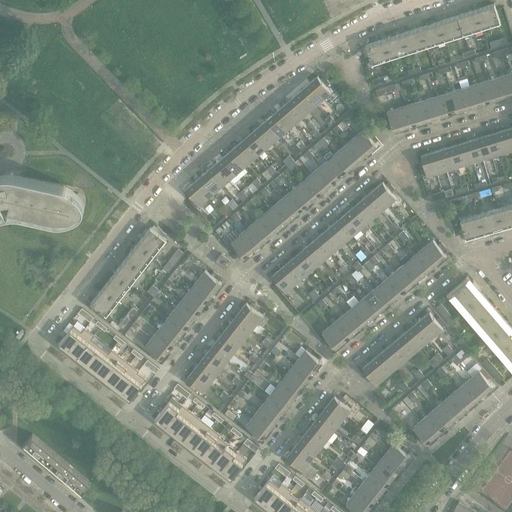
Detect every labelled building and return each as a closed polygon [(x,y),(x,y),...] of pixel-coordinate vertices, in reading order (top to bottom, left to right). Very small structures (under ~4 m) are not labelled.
[(500,23),(494,4),(475,10),(482,29),(500,23)] [(475,10),(457,15),(464,35),(482,29),(475,10)] [(457,15),(439,21),(446,40),(464,35),(457,15)] [(439,21),(421,27),(427,46),(446,40),(439,21)] [(421,27),(402,33),(408,52),(427,46),(421,27)] [(402,33),(384,39),(390,58),(408,52),(402,33)] [(489,42),(491,48),(507,43),(505,37),(489,42)] [(365,45),(366,46),(367,50),(362,51),(364,57),(369,56),(371,64),(390,58),(384,39),(365,45)] [(504,49),(497,51),(499,57),(506,55),(504,49)] [(391,74),(372,80),(374,86),(393,80),(391,74)] [(511,91),(507,74),(497,77),(504,97),(511,94),(511,91)] [(318,76),(310,82),(324,98),(331,92),(326,86),(330,83),(326,79),(322,81),(318,76)] [(497,77),(488,80),(495,100),(504,97),(497,77)] [(488,80),(479,83),(485,103),(495,100),(488,80)] [(310,82),(303,89),(316,105),(324,98),(310,82)] [(479,83),(470,86),(476,106),(485,103),(479,83)] [(391,85),(375,90),(377,97),(393,91),(391,85)] [(470,86),(461,88),(467,109),(476,106),(470,86)] [(461,88),(452,91),(458,111),(467,109),(461,88)] [(303,89),(295,95),(309,111),(316,105),(303,89)] [(452,91),(442,94),(449,114),(458,111),(452,91)] [(442,94),(433,97),(440,117),(449,114),(442,94)] [(295,95),(288,101),(302,117),(309,111),(295,95)] [(433,97),(424,100),(430,120),(440,117),(433,97)] [(424,100),(415,103),(421,123),(430,120),(424,100)] [(288,101),(281,107),(294,123),(302,117),(288,101)] [(415,103),(406,105),(412,126),(421,123),(415,103)] [(406,105),(397,108),(403,129),(412,126),(406,105)] [(281,107),(273,114),(287,130),(294,123),(281,107)] [(389,118),(385,120),(387,126),(391,125),(393,131),(403,129),(397,108),(387,111),(389,118)] [(273,114),(266,120),(280,136),(287,130),(273,114)] [(266,120),(259,126),(273,142),(280,136),(266,120)] [(259,126),(252,132),(265,148),(273,142),(259,126)] [(363,129),(356,136),(369,152),(377,145),(372,140),(376,137),(372,132),(368,135),(363,129)] [(504,130),(495,133),(501,153),(510,150),(504,130)] [(252,132),(244,139),(258,155),(265,148),(252,132)] [(495,133),(485,136),(492,156),(501,153),(495,133)] [(369,152),(356,136),(349,142),(362,158),(369,152)] [(485,136),(476,139),(483,159),(492,156),(485,136)] [(244,139),(237,145),(251,161),(258,155),(244,139)] [(476,139),(467,141),(473,162),(483,159),(476,139)] [(467,141),(458,144),(464,164),(473,162),(467,141)] [(362,158),(349,142),(341,148),(355,164),(362,158)] [(458,144),(449,147),(455,167),(464,164),(458,144)] [(237,145),(230,151),(243,167),(251,161),(237,145)] [(449,147),(440,150),(446,170),(455,167),(449,147)] [(355,164),(341,148),(334,154),(347,171),(355,164)] [(440,150),(430,153),(437,173),(446,170),(440,150)] [(230,151),(222,157),(236,174),(243,167),(230,151)] [(421,156),(422,159),(423,163),(419,164),(421,170),(425,169),(427,175),(427,176),(437,173),(430,153),(421,156)] [(347,171),(334,154),(327,160),(340,177),(347,171)] [(222,157),(215,164),(229,180),(236,174),(222,157)] [(340,177),(327,160),(319,167),(333,183),(340,177)] [(215,164),(208,170),(222,186),(229,180),(215,164)] [(333,183),(319,167),(312,173),(326,189),(333,183)] [(208,170),(201,176),(214,192),(222,186),(208,170)] [(61,186),(13,175),(14,174),(10,173),(0,174),(0,208),(6,205),(1,198),(12,196),(10,205),(55,215),(70,214),(79,209),(81,202),(75,193),(61,186)] [(326,189),(312,173),(305,179),(318,195),(326,189)] [(201,176),(193,182),(207,199),(214,192),(201,176)] [(318,195),(305,179),(297,185),(311,202),(318,195)] [(186,189),(188,192),(190,195),(187,197),(191,202),(195,199),(199,205),(207,199),(193,182),(186,189)] [(383,182),(375,188),(389,204),(396,198),(392,192),(395,189),(391,184),(388,187),(383,182)] [(311,202),(297,185),(290,192),(304,208),(311,202)] [(375,188),(368,194),(381,211),(389,204),(375,188)] [(304,208),(290,192),(283,198),(296,214),(304,208)] [(440,192),(428,195),(430,202),(442,198),(440,192)] [(368,194),(361,201),(374,217),(381,211),(368,194)] [(450,200),(451,206),(452,206),(464,203),(462,197),(450,200)] [(296,214),(283,198),(275,204),(289,220),(296,214)] [(361,201),(353,207),(367,223),(374,217),(361,201)] [(289,220),(275,204),(268,210),(282,226),(289,220)] [(511,204),(497,209),(503,228),(511,225),(511,204)] [(353,207),(346,213),(359,229),(367,223),(353,207)] [(497,209),(479,214),(485,234),(503,228),(497,209)] [(282,226),(268,210),(261,216),(274,233),(282,226)] [(346,213),(339,219),(352,235),(359,229),(346,213)] [(463,228),(458,230),(460,236),(464,234),(466,239),(485,234),(479,214),(460,220),(463,228)] [(274,233),(261,216),(253,223),(267,239),(274,233)] [(339,219),(331,225),(345,242),(352,235),(339,219)] [(267,239),(253,223),(246,229),(260,245),(267,239)] [(331,225),(324,232),(338,248),(345,242),(331,225)] [(150,227),(138,242),(154,255),(166,239),(159,234),(162,230),(157,226),(154,230),(150,227)] [(260,245),(246,229),(239,235),(252,251),(260,245)] [(324,232),(317,238),(330,254),(338,248),(324,232)] [(252,251),(239,235),(231,242),(236,247),(232,250),(237,255),(240,252),(245,258),(252,251)] [(317,238),(309,244),(323,260),(330,254),(317,238)] [(433,239),(425,246),(439,262),(447,256),(442,250),(445,247),(441,242),(438,245),(433,239)] [(138,242),(126,257),(142,270),(154,255),(138,242)] [(309,244),(302,250),(316,266),(323,260),(309,244)] [(439,262),(425,246),(418,252),(431,268),(439,262)] [(163,268),(166,271),(168,272),(183,253),(178,249),(163,268)] [(302,250),(295,256),(308,273),(316,266),(302,250)] [(431,268),(418,252),(411,258),(424,274),(431,268)] [(231,261),(222,253),(216,261),(225,268),(231,261)] [(295,256),(287,263),(301,279),(308,273),(295,256)] [(126,257),(114,273),(130,285),(142,270),(126,257)] [(424,274),(411,258),(403,264),(417,281),(424,274)] [(287,263),(280,269),(294,285),(301,279),(287,263)] [(417,281),(403,264),(396,270),(409,287),(417,281)] [(272,275),(275,278),(277,281),(274,284),(278,289),(281,286),(286,292),(294,285),(280,269),(272,275)] [(205,270),(199,278),(215,291),(222,283),(216,278),(219,275),(214,271),(211,274),(205,270)] [(409,287),(396,270),(388,277),(402,293),(409,287)] [(114,273),(103,288),(119,300),(130,285),(114,273)] [(402,293),(388,277),(381,283),(395,299),(402,293)] [(215,291),(199,278),(193,285),(209,298),(215,291)] [(452,294),(465,309),(480,296),(467,281),(452,294)] [(395,299),(381,283),(374,289),(387,305),(395,299)] [(158,289),(153,285),(147,292),(152,296),(155,292),(158,289)] [(209,298),(193,285),(187,293),(204,306),(209,298)] [(106,316),(119,300),(103,288),(91,303),(106,316)] [(387,305),(374,289),(366,295),(380,311),(387,305)] [(343,293),(341,295),(347,302),(349,299),(343,292),(343,293)] [(204,306),(187,293),(181,300),(198,313),(204,306)] [(380,311),(366,295),(359,301),(373,318),(380,311)] [(480,296),(465,309),(477,323),(492,310),(480,296)] [(198,313),(181,300),(175,308),(192,321),(198,313)] [(373,318),(359,301),(352,307),(365,324),(373,318)] [(246,302),(240,310),(257,323),(263,315),(257,311),(260,307),(255,303),(252,307),(246,302)] [(440,303),(435,308),(452,327),(457,323),(440,303)] [(118,325),(123,329),(139,309),(134,305),(118,325)] [(365,324),(352,307),(344,314),(358,330),(365,324)] [(192,321),(175,308),(169,315),(186,329),(192,321)] [(240,310),(234,318),(251,331),(257,323),(240,310)] [(492,310),(477,323),(490,338),(505,325),(492,310)] [(429,312),(422,318),(435,335),(443,328),(429,312)] [(358,330),(344,314),(337,320),(350,336),(358,330)] [(186,329),(169,315),(163,323),(180,336),(186,329)] [(234,318),(228,325),(245,338),(251,331),(234,318)] [(422,318),(414,325),(428,341),(435,335),(422,318)] [(350,336),(337,320),(330,326),(343,342),(350,336)] [(180,336),(163,323),(157,331),(174,344),(180,336)] [(73,325),(59,343),(68,350),(82,332),(73,325)] [(228,325),(222,333),(239,346),(245,338),(228,325)] [(414,325),(407,331),(421,347),(428,341),(414,325)] [(511,332),(505,325),(490,338),(502,353),(511,344),(511,332)] [(343,342),(330,326),(322,332),(326,338),(323,341),(327,346),(331,343),(335,349),(343,342)] [(82,332),(68,350),(72,353),(77,357),(91,339),(94,335),(85,328),(82,332)] [(174,344),(157,331),(151,338),(168,351),(174,344)] [(421,347),(407,331),(396,340),(410,356),(421,347)] [(222,333),(216,340),(233,354),(239,346),(222,333)] [(473,352),(461,337),(458,340),(466,350),(470,354),(470,355),(473,352)] [(168,351),(151,338),(145,346),(162,359),(168,351)] [(91,339),(77,357),(81,361),(86,364),(100,346),(91,339)] [(216,340),(210,348),(227,361),(233,354),(216,340)] [(410,356),(396,340),(385,349),(398,365),(410,356)] [(511,344),(502,353),(511,363),(511,344)] [(100,346),(86,364),(90,367),(95,371),(109,353),(100,346)] [(210,348),(205,356),(221,369),(227,361),(210,348)] [(109,353),(95,371),(99,375),(104,378),(121,356),(112,349),(111,349),(109,353)] [(306,349),(300,357),(316,370),(322,362),(317,358),(319,354),(314,350),(312,354),(306,349)] [(398,365),(385,349),(374,359),(387,375),(398,365)] [(121,356),(104,378),(108,382),(113,385),(130,363),(121,356)] [(205,356),(199,363),(215,376),(221,369),(205,356)] [(316,370),(300,357),(294,365),(310,378),(316,370)] [(487,358),(482,362),(499,381),(504,377),(487,358)] [(387,375),(374,359),(362,368),(365,371),(361,374),(368,381),(371,378),(376,384),(387,375)] [(130,363),(113,385),(117,389),(122,392),(137,372),(138,373),(139,371),(139,370),(130,363)] [(199,363),(193,371),(209,384),(215,376),(199,363)] [(310,378),(294,365),(288,372),(304,385),(310,378)] [(479,370),(472,377),(485,393),(493,386),(479,370)] [(203,392),(209,384),(193,371),(186,379),(203,392)] [(137,372),(122,392),(130,399),(146,379),(138,373),(137,372)] [(304,385),(288,372),(282,380),(298,393),(304,385)] [(485,393),(472,377),(464,383),(478,399),(485,393)] [(298,393),(282,380),(276,387),(292,400),(298,393)] [(478,399),(464,383),(457,389),(471,405),(478,399)] [(292,400),(276,387),(270,395),(286,408),(292,400)] [(471,405),(457,389),(450,395),(464,411),(471,405)] [(286,408),(270,395),(264,402),(281,415),(286,408)] [(464,411),(450,395),(443,402),(456,418),(464,411)] [(334,396),(328,404),(345,417),(351,409),(345,404),(348,401),(343,397),(340,400),(334,396)] [(172,397),(155,419),(165,426),(182,404),(172,397)] [(281,415),(264,402),(258,410),(275,423),(281,415)] [(456,418),(443,402),(435,408),(449,424),(456,418)] [(182,404),(165,426),(169,430),(174,434),(192,412),(182,404)] [(328,404),(322,411),(339,425),(345,417),(328,404)] [(449,424),(435,408),(428,414),(442,430),(449,424)] [(275,423),(258,410),(252,417),(269,430),(275,423)] [(322,411),(316,419),(333,432),(339,425),(322,411)] [(192,412),(174,434),(179,437),(184,441),(201,419),(192,412)] [(442,430),(428,414),(421,420),(435,436),(442,430)] [(269,430),(252,417),(246,425),(262,438),(269,430)] [(201,419),(184,441),(188,445),(193,449),(210,427),(201,419)] [(316,419),(310,427),(327,440),(333,432),(316,419)] [(369,420),(362,429),(367,433),(374,423),(369,420)] [(435,436),(421,420),(413,427),(418,433),(415,435),(419,440),(422,437),(427,443),(435,436)] [(210,427),(193,449),(198,452),(203,456),(218,436),(219,436),(220,434),(210,427)] [(310,427),(304,434),(321,447),(327,440),(310,427)] [(32,434),(24,444),(32,451),(41,441),(32,434)] [(304,434),(298,442),(315,455),(321,447),(304,434)] [(218,436),(203,456),(207,460),(212,463),(226,445),(227,446),(228,444),(228,443),(219,436),(218,436)] [(41,441),(32,451),(41,458),(49,448),(41,441)] [(298,442),(292,449),(309,462),(315,455),(298,442)] [(394,443),(388,451),(404,464),(411,456),(405,451),(408,448),(402,444),(400,447),(394,443)] [(226,445),(212,463),(217,467),(221,470),(235,452),(227,446),(226,445)] [(49,448),(41,458),(49,465),(58,455),(49,448)] [(303,470),(309,462),(292,449),(286,457),(303,470)] [(235,452),(221,470),(231,478),(247,458),(237,450),(235,452)] [(404,464),(388,451),(382,458),(398,471),(404,464)] [(58,455),(49,465),(57,472),(66,462),(58,455)] [(398,471),(382,458),(376,466),(392,479),(398,471)] [(66,462),(57,472),(66,479),(74,469),(66,462)] [(392,479),(376,466),(370,473),(386,486),(392,479)] [(74,469),(66,479),(74,486),(83,476),(74,469)] [(386,486),(370,473),(364,481),(381,494),(386,486)] [(83,476),(74,486),(83,493),(91,483),(83,476)] [(270,479),(255,497),(265,505),(279,487),(279,486),(270,479)] [(381,494),(364,481),(358,488),(375,501),(381,494)] [(279,487),(265,505),(269,509),(273,511),(274,511),(290,492),(290,493),(292,491),(291,490),(282,483),(281,483),(279,486),(279,487)] [(375,501),(358,488),(352,496),(369,509),(375,501)] [(290,492),(274,511),(289,511),(299,500),(299,499),(290,493),(290,492)] [(366,511),(369,509),(352,496),(346,504),(356,511),(366,511)] [(299,500),(289,511),(304,511),(310,505),(301,498),(300,497),(299,499),(299,500)] [(452,511),(469,511),(458,504),(457,503),(457,504),(456,504),(452,510),(453,511),(452,511)]
